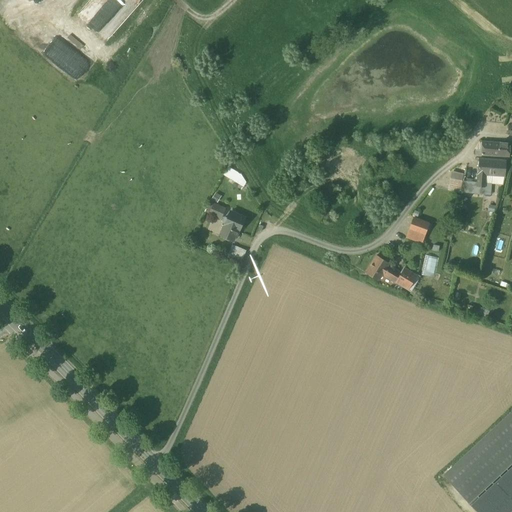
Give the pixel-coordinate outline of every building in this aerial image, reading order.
[(93,24),(109,0),(94,0),(82,17),(93,24)] [(510,143),(482,141),(481,150),(481,155),(510,157),(510,143)] [(506,160),(479,158),(478,178),(477,182),(476,194),(487,195),(492,184),(503,185),(505,176),(506,160)] [(241,175),(235,171),(230,178),(236,182),(241,175)] [(462,181),(450,179),(448,190),(460,193),(462,181)] [(477,182),(463,181),(462,188),(462,192),(476,194),(477,182)] [(226,209),(213,204),(210,213),(222,218),(226,209)] [(231,212),(220,235),(234,240),(237,233),(238,233),(245,218),(231,212)] [(429,224),(414,218),(410,229),(425,234),(429,224)] [(425,234),(410,229),(407,237),(422,242),(425,234)] [(243,259),(246,249),(232,244),(229,255),(243,259)] [(421,272),(433,275),(437,257),(425,254),(421,272)] [(389,263),(376,255),(366,272),(379,280),(382,275),(396,283),(396,282),(408,289),(417,275),(405,268),(401,273),(394,268),(393,268),(391,267),(391,266),(390,267),(388,265),(389,263)] [(479,316),(487,319),(490,310),(482,307),(479,316)] [(511,511),(511,409),(443,474),(479,511),(511,511)]
